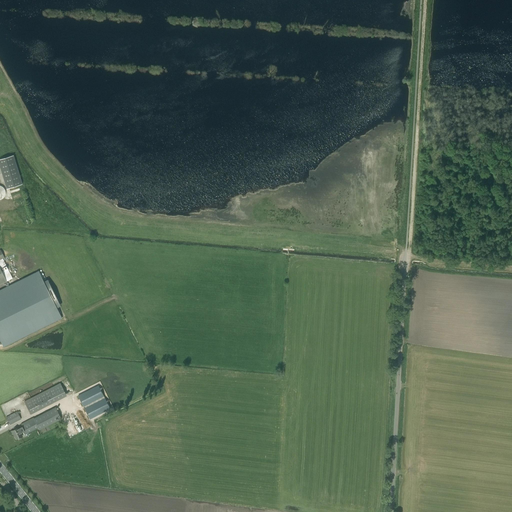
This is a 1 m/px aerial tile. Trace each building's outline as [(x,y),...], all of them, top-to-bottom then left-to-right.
[(22,184),(13,155),(0,159),(0,168),(6,189),(22,184)] [(6,282),(5,283),(7,287),(0,290),(0,340),(3,347),(62,318),(53,301),(57,299),(51,286),(47,288),(39,271),(16,282),(8,286),(6,282)] [(30,413),(30,414),(67,395),(60,383),(24,402),(30,413)] [(99,386),(78,397),(83,407),(104,396),(99,386)] [(105,398),(84,409),(90,420),(111,409),(105,398)] [(42,413),(21,424),(22,427),(25,431),(26,434),(41,426),(42,429),(47,427),(47,426),(61,419),(56,407),(43,414),(42,413)] [(6,417),(10,425),(21,419),(17,411),(6,417)] [(13,434),(16,439),(21,437),(22,436),(21,433),(24,431),(23,429),(22,427),(19,428),(19,427),(11,431),(12,434),(13,434)]
